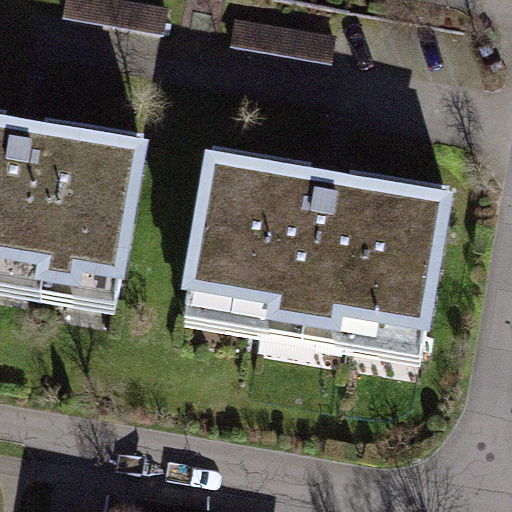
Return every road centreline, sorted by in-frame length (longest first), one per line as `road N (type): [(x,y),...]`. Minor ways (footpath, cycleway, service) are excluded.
road 1 (residential): [(0,430),(471,509)]
road 2 (residential): [(511,288),(471,509)]
